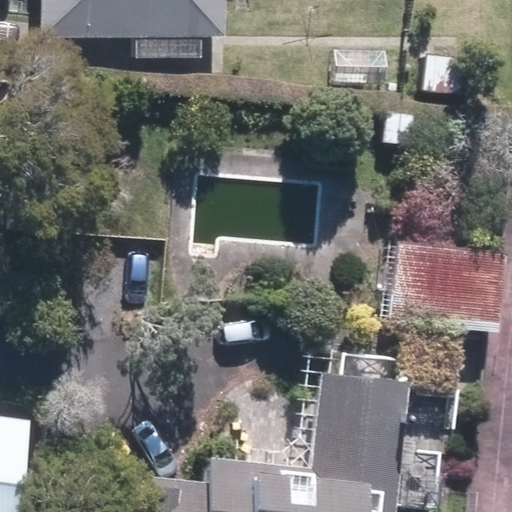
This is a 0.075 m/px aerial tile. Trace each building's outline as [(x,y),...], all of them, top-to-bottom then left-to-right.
[(31,0),(32,38),(126,37),(127,56),(197,56),(197,37),(218,37),(217,0),(31,0)] [(462,57),(416,53),(413,92),(459,95),(462,57)] [(495,251),(388,240),(380,322),(486,334),(495,251)] [(10,253),(0,251),(0,316),(4,317),(10,253)] [(387,511),(403,381),(313,370),(301,464),(197,452),(194,477),(118,468),(112,511),(387,511)] [(16,511),(27,423),(0,420),(0,511),(16,511)]
